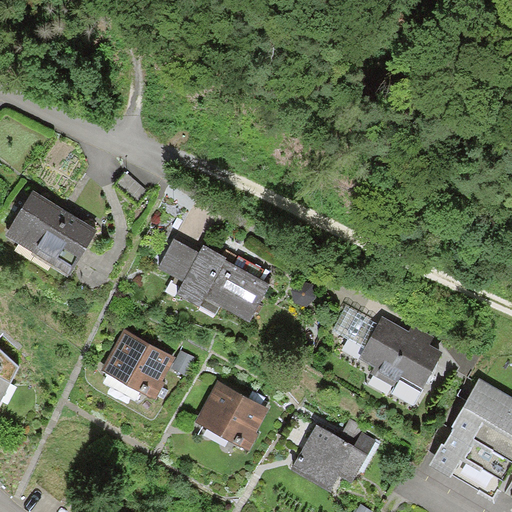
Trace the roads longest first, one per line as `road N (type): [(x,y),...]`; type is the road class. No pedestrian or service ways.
road 1 (track): [(121,0),(144,144),(264,188),(421,276),(511,313)]
road 2 (residential): [(144,144),(75,126),(0,87)]
